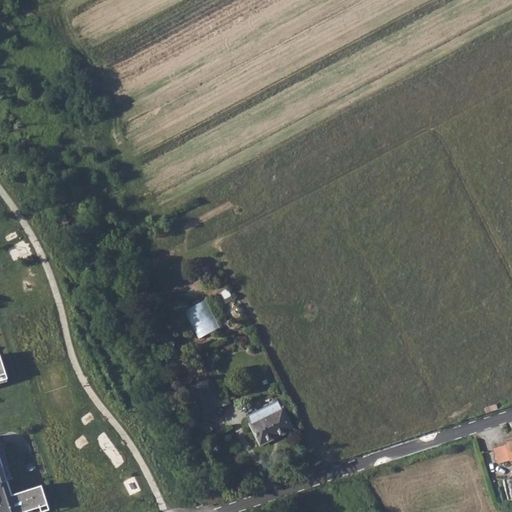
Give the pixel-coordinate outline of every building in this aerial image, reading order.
[(209,299),(186,309),(199,338),(222,328),(209,299)] [(205,380),(196,385),(211,414),(213,414),(215,416),(222,412),(220,407),(215,398),(205,380)] [(211,414),(196,385),(187,390),(202,419),(211,414)] [(222,394),(215,398),(220,407),(230,402),(225,393),(222,394)] [(250,423),(260,444),(293,428),(283,406),(281,407),(278,400),(248,415),(251,422),(250,423)] [(484,407),(486,413),(498,409),(496,403),(484,407)] [(511,442),(487,450),(492,465),(511,459),(511,442)] [(0,467),(0,511),(21,511),(43,506),(36,486),(9,494),(0,467)]
